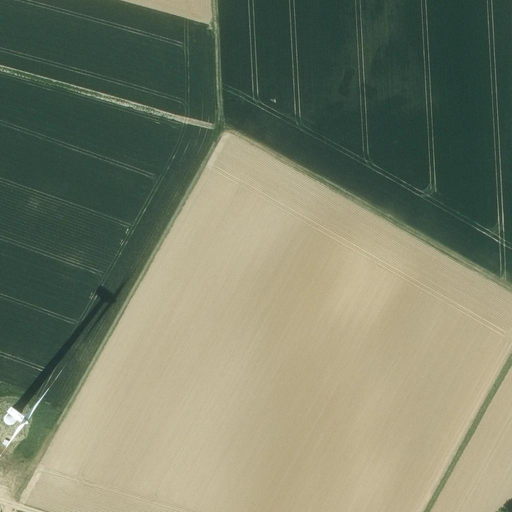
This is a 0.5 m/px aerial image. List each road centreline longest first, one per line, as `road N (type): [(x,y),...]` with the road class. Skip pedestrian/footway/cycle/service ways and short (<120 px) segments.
road 1 (track): [(213,0),(218,126),(511,289)]
road 2 (track): [(14,505),(222,128)]
road 3 (track): [(218,126),(0,68)]
